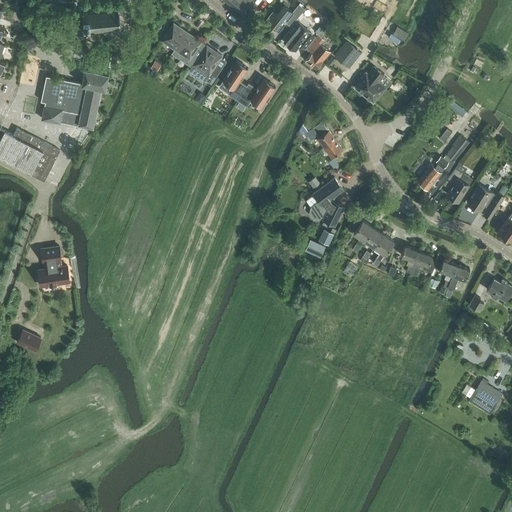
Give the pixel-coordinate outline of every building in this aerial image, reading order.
[(252,0),(223,0),(241,14),(252,0)] [(291,25),(305,8),(299,3),(293,11),(284,3),(277,13),(273,10),(263,23),(276,33),(286,21),(291,25)] [(121,27),(119,8),(82,11),(84,31),(121,27)] [(180,41),(187,31),(174,22),(162,40),(175,48),(172,53),(174,54),(177,50),(179,51),(183,44),(180,41)] [(284,41),(295,50),(300,44),(305,47),(314,36),(310,32),(310,31),(299,22),(284,41)] [(397,25),(393,32),(404,39),(408,32),(397,25)] [(187,31),(180,41),(183,44),(179,51),(177,50),(174,54),(193,67),(203,51),(200,49),(204,43),(202,41),(187,31)] [(316,68),(331,50),(321,42),(324,38),(319,34),(318,34),(307,49),(311,52),(306,60),(316,68)] [(348,65),(360,51),(346,40),(334,55),(348,65)] [(193,67),(191,70),(199,75),(205,79),(208,81),(212,83),(213,81),(222,68),(216,64),(222,55),(207,44),(204,43),(200,49),(203,51),(197,60),(195,63),(193,67)] [(116,66),(117,59),(118,54),(112,53),(110,65),(116,66)] [(332,55),(327,61),(332,65),(337,59),(332,55)] [(155,60),(150,68),(157,72),(161,64),(155,60)] [(248,67),(237,60),(223,79),(234,87),(230,94),(238,99),(247,86),(239,81),(248,67)] [(368,73),(366,71),(354,86),(373,102),(386,87),(378,81),(384,74),(374,65),(368,73)] [(82,82),(102,87),(106,88),(109,72),(85,67),(82,82)] [(102,87),(82,82),(46,75),(41,100),(45,101),(42,118),(60,122),(60,121),(78,124),(78,123),(93,126),(102,87)] [(262,106),(276,86),(264,78),(255,91),(247,86),(238,99),(247,105),(251,98),(262,106)] [(466,110),(452,99),(448,104),(462,116),(466,110)] [(296,133),(303,137),(310,122),(303,118),(296,133)] [(324,147),(336,139),(329,129),(322,120),(313,127),(306,132),(311,140),(319,134),(320,136),(317,138),(324,147)] [(5,130),(0,138),(0,155),(5,158),(9,160),(31,172),(31,173),(45,180),(51,167),(54,162),(60,149),(17,127),(13,134),(5,130)] [(440,137),(446,142),(450,137),(444,132),(440,137)] [(438,163),(436,166),(432,170),(429,168),(419,181),(428,188),(444,168),(451,173),(455,168),(455,167),(457,164),(454,161),(470,141),(461,135),(444,158),(441,156),(437,161),(438,163)] [(336,139),(324,147),(331,157),(343,148),(336,139)] [(472,180),(463,173),(455,168),(451,173),(442,186),(448,191),(445,195),(457,203),(467,186),(472,180)] [(320,183),(315,176),(308,181),(314,188),(320,183)] [(331,196),(332,196),(343,188),(335,177),(313,192),(319,201),(314,205),(312,207),(311,209),(310,212),(311,215),(314,217),(318,217),(319,217),(322,215),(324,214),(325,215),(323,218),(335,224),(344,206),(329,198),(331,196)] [(488,210),(494,213),(504,197),(498,193),(496,196),(479,186),(467,204),(480,212),(485,205),(489,207),(488,210)] [(511,211),(498,233),(511,242),(511,240),(511,211)] [(357,251),(364,240),(374,226),(363,219),(354,233),(360,237),(353,248),(357,251)] [(374,226),(364,240),(375,247),(384,233),(374,226)] [(329,244),(334,233),(325,228),(322,233),(326,235),(323,241),(329,244)] [(384,233),(375,247),(381,251),(373,262),(377,265),(394,240),(384,233)] [(320,257),(326,246),(313,240),(308,251),(320,257)] [(406,244),(401,255),(409,258),(405,270),(410,272),(419,249),(406,244)] [(41,285),(48,284),(49,286),(59,284),(58,283),(70,281),(68,265),(60,266),(59,259),(62,259),(60,245),(42,248),(44,261),(46,261),(47,268),(39,269),(41,285)] [(363,255),(367,258),(371,252),(367,249),(363,255)] [(416,274),(421,262),(428,265),(426,269),(432,272),(434,267),(437,260),(437,259),(431,257),(432,254),(419,249),(410,272),(416,274)] [(346,264),(353,268),(358,259),(352,255),(346,264)] [(437,260),(434,267),(439,269),(447,272),(445,278),(446,279),(444,285),(448,286),(450,280),(450,281),(453,274),(457,263),(444,258),(442,262),(437,260)] [(470,268),(457,263),(453,274),(466,279),(470,268)] [(391,266),(388,273),(394,275),(397,268),(391,266)] [(506,299),(511,288),(511,284),(506,282),(507,280),(503,277),(501,281),(494,277),(487,289),(494,292),(492,296),(496,299),(498,295),(506,299)] [(432,278),(428,285),(435,288),(438,280),(432,278)] [(469,304),(480,310),(485,302),(479,299),(481,297),(476,294),(469,304)] [(17,341),(36,350),(41,337),(23,329),(17,341)] [(482,379),(474,393),(469,400),(490,414),(503,393),(482,379)]
